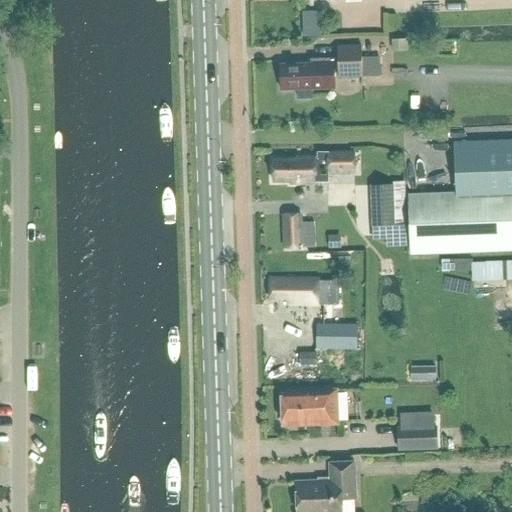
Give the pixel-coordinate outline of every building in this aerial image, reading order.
[(375,60),(361,61),(360,44),(336,45),(336,78),(361,77),(376,76),(375,60)] [(311,97),(311,89),(312,89),(312,77),(334,76),(333,57),(310,58),(310,63),(280,64),(280,90),(297,89),(297,98),(311,97)] [(511,250),(511,140),(453,142),(456,192),(408,194),(410,254),(511,250)] [(354,173),(354,164),(353,151),(329,151),(329,173),(354,173)] [(314,183),(314,178),(328,177),(328,152),(316,152),(316,157),(296,157),(296,159),(272,160),(272,181),(290,181),(290,183),(314,183)] [(370,186),(371,204),(393,203),(392,185),(370,186)] [(293,186),(294,214),(315,213),(313,186),(293,186)] [(394,225),(393,203),(371,204),(372,226),(394,225)] [(314,246),(313,222),(300,222),(300,214),(283,215),(285,247),(314,246)] [(318,304),(330,304),(330,293),(339,293),(339,280),(321,281),(322,292),(318,292),(318,279),(269,278),(269,299),(286,299),(286,304),(318,304)] [(356,349),(356,344),(364,344),(365,329),(356,329),(356,323),(315,323),(315,349),(356,349)] [(278,419),(282,422),(282,425),(320,424),(320,423),(336,423),(335,390),(318,391),(281,392),(282,411),(278,414),(278,419)] [(396,427),(397,451),(437,449),(436,425),(396,427)] [(355,498),(354,461),(329,463),(330,478),(326,478),(326,480),(295,482),(296,511),(310,511),(321,511),(341,511),(341,499),(355,498)]
